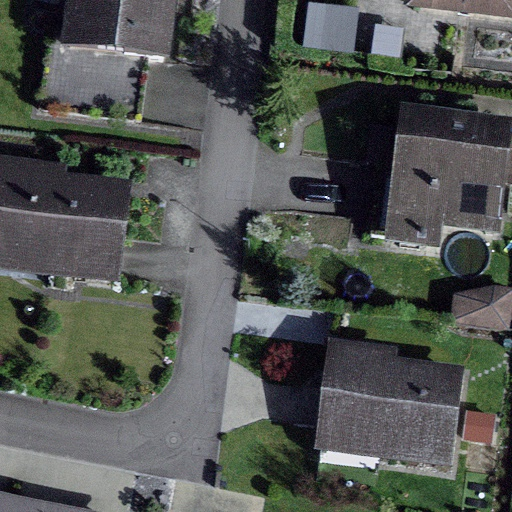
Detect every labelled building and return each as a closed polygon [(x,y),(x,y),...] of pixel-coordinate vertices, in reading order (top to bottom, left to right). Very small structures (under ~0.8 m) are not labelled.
[(160,65),(167,0),(71,0),(68,34),(47,32),(37,113),(137,126),(144,64),(160,65)] [(415,0),(415,2),(504,13),(505,0),(415,0)] [(511,142),(501,141),(501,138),(404,126),(403,132),(368,128),(363,167),(377,169),(368,240),(422,247),(426,221),(490,228),(496,183),(511,184),(511,142)] [(0,253),(47,259),(45,274),(112,282),(123,197),(43,186),(44,176),(0,170),(0,253)] [(509,297),(490,294),(454,302),(451,325),(503,333),(509,297)] [(378,441),(376,457),(444,466),(455,380),(375,370),(376,360),(329,354),(319,434),(378,441)] [(491,446),(496,417),(466,412),(461,441),(491,446)]
